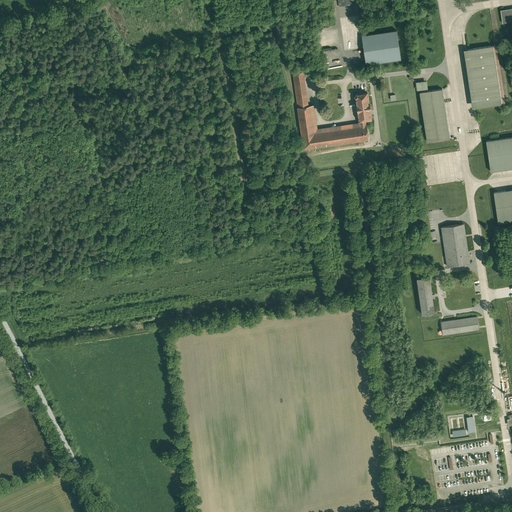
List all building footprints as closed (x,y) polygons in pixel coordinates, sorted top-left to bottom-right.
[(511,9),(501,11),(500,11),(502,27),(511,25),(511,9)] [(401,61),(396,32),(367,36),(361,37),(365,64),(365,66),(391,62),(401,61)] [(504,105),(496,46),(495,46),(473,50),(466,51),(463,51),(472,109),(475,109),(504,105)] [(292,76),(296,109),(308,107),(303,75),(302,75),(292,76)] [(415,84),(416,92),(427,90),(426,82),(415,83),(415,84)] [(448,136),(442,90),(419,94),(426,140),(426,143),(449,140),(448,136)] [(354,96),(358,124),(365,123),(372,122),(368,94),(354,96)] [(363,142),(368,141),(367,136),(365,123),(358,124),(317,130),(313,106),(308,107),(296,109),(302,151),(304,151),(363,142)] [(511,169),(511,138),(485,142),(490,173),(492,173),(511,169)] [(497,225),(511,222),(511,190),(494,193),(493,193),(497,225)] [(465,235),(464,224),(445,227),(440,228),(442,243),(444,256),(446,267),(469,264),(468,252),(466,238),(465,235)] [(428,278),(415,280),(416,285),(417,291),(420,310),(420,311),(421,316),(434,315),(431,295),(428,278)] [(441,322),(440,322),(441,331),(442,336),(478,331),(478,329),(478,327),(477,319),(477,317),(457,320),(454,320),(441,322)] [(443,400),(445,412),(461,410),(465,409),(464,398),(443,400)]
